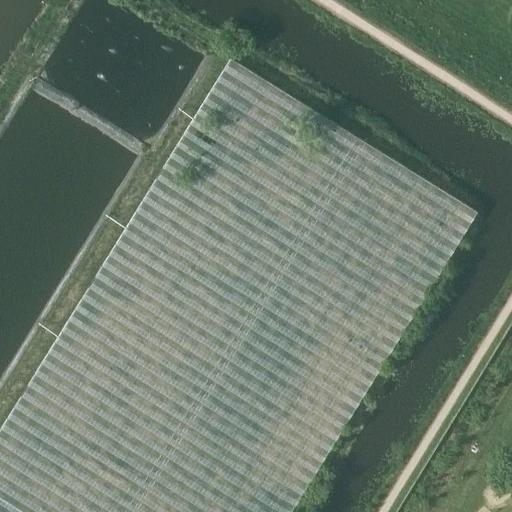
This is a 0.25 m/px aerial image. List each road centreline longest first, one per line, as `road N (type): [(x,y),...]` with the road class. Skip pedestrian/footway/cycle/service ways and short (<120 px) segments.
road 1 (track): [(385,511),(511,300)]
road 2 (track): [(511,121),(323,0)]
